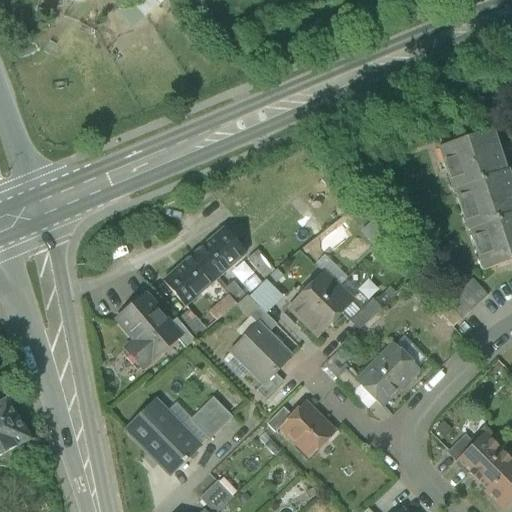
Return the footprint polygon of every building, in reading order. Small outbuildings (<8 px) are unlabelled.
[(129,28),(159,0),(133,0),(117,16),(129,28)] [(504,173),(491,133),(438,149),(452,192),(454,192),(467,233),(469,232),(483,273),(511,263),(511,190),(506,172),(504,173)] [(223,230),(192,257),(214,282),(245,256),(223,230)] [(275,272),(258,251),(247,260),(265,281),(275,272)] [(192,257),(163,283),(185,308),(214,282),(192,257)] [(307,290),(303,289),(297,295),(298,299),(289,309),(303,323),(336,290),(322,275),(307,290)] [(472,280),(446,304),(461,321),(488,297),(472,280)] [(245,298),(233,283),(223,291),(227,296),(236,306),(245,298)] [(336,290),(303,323),(318,338),(327,328),(331,329),(338,322),(336,319),(351,304),(336,290)] [(227,296),(208,313),(216,323),(236,306),(227,296)] [(169,327),(144,298),(117,321),(135,343),(126,351),(142,369),(176,340),(178,338),(169,327)] [(371,301),(349,323),(358,332),(381,310),(371,301)] [(446,304),(445,304),(437,312),(452,329),(461,321),(446,304)] [(276,327),(258,310),(249,319),(257,326),(267,335),(276,327)] [(205,331),(189,311),(176,321),(193,341),(205,331)] [(193,341),(176,321),(169,327),(178,338),(176,340),(184,350),(194,342),(193,341)] [(267,335),(257,326),(229,354),(262,386),(274,375),(290,358),(267,335)] [(356,383),(356,384),(360,388),(374,402),(380,408),(417,371),(392,347),(356,383)] [(356,383),(344,371),(335,380),(351,397),(352,396),(360,388),(356,384),(356,383)] [(274,375),(262,386),(255,393),(264,402),(282,384),(274,375)] [(374,402),(360,388),(352,396),(366,410),(374,402)] [(232,419),(212,399),(189,422),(209,442),(232,419)] [(5,402),(0,404),(0,458),(29,441),(5,402)] [(198,448),(155,404),(126,432),(127,433),(130,431),(151,452),(149,454),(170,476),(182,464),(183,465),(186,462),(185,461),(198,448)] [(291,417),(279,428),(280,429),(309,459),(333,435),(303,405),(291,417)] [(283,409),(266,426),(274,434),(280,429),(279,428),(291,417),(283,409)] [(484,429),(471,442),(475,446),(457,464),(485,492),(511,464),(494,447),(498,443),(484,429)] [(464,436),(447,454),(457,464),(475,446),(471,442),(464,436)] [(511,464),(485,492),(503,510),(511,500),(511,464)] [(217,484),(200,500),(211,511),(219,511),(232,500),(217,484)]
